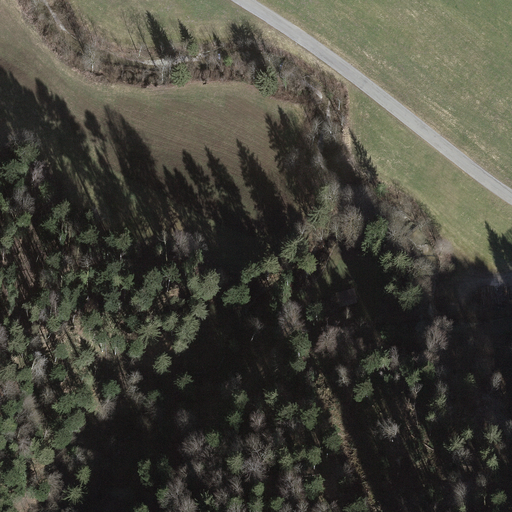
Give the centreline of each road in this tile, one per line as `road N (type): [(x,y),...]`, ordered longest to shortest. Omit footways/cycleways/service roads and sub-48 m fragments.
road 1 (track): [(511,278),(422,292),(415,261),(389,240),(341,247),(330,274),(242,388),(139,448),(102,511)]
road 2 (unclassified): [(240,0),(379,94),(511,200)]
